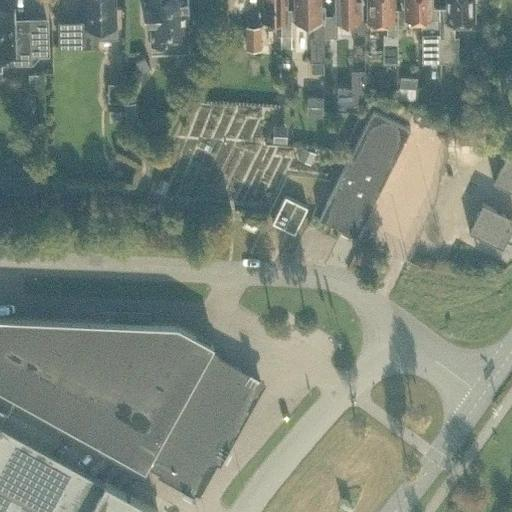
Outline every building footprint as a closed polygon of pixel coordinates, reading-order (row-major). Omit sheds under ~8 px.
[(96,36),(115,36),(114,7),(112,7),(111,0),(86,0),(87,15),(84,15),(84,21),(58,22),(59,46),(96,45),(96,36)] [(149,0),(150,7),(144,7),(144,17),(144,21),(150,21),(151,48),(188,47),(186,0),(149,0)] [(286,9),(286,0),(260,0),(260,19),(280,19),(280,34),(280,47),(291,47),(291,21),(290,9),(286,9)] [(310,39),(310,42),(310,60),(322,60),(322,35),(323,35),(323,21),(320,21),(320,17),(319,0),(294,0),(294,9),(290,9),(291,21),(313,21),(313,37),(310,39)] [(324,21),(323,21),(323,35),(336,35),(336,21),(352,21),(352,42),(364,42),(364,20),(360,20),(360,0),(334,0),(334,16),(324,16),(324,21)] [(392,8),(392,0),(367,0),(368,17),(368,21),(385,21),(386,34),(382,34),(382,63),(396,63),(396,34),(396,21),(392,21),(392,8)] [(420,33),(421,33),(422,61),(438,61),(438,7),(430,7),(429,0),(404,0),(404,17),(420,17),(420,33)] [(438,7),(438,61),(458,61),(458,36),(453,35),(453,21),(473,21),(473,0),(446,0),(446,6),(438,7)] [(13,20),(12,7),(0,7),(0,62),(30,61),(30,53),(47,52),(46,19),(13,20)] [(246,25),(246,49),(261,49),(260,25),(246,25)] [(323,60),(310,61),(311,72),(323,72),(323,60)] [(199,67),(194,77),(201,81),(206,70),(199,67)] [(352,87),(352,104),(364,100),(364,69),(352,69),(352,87)] [(27,73),(28,93),(40,92),(39,72),(27,73)] [(108,101),(109,122),(121,121),(120,101),(108,101)] [(135,127),(135,101),(122,102),(122,127),(135,127)] [(371,109),(317,218),(356,237),(409,129),(371,109)] [(272,141),(284,141),(284,128),(272,128),(272,141)] [(300,144),(294,156),(309,163),(315,151),(300,144)] [(493,180),(511,189),(511,147),(510,147),(493,180)] [(19,174),(19,191),(34,190),(34,174),(19,174)] [(305,207),(284,197),(271,222),(292,233),(305,207)] [(502,247),(511,225),(511,216),(482,202),(468,230),(502,247)] [(254,230),(259,219),(246,213),(241,223),(254,230)] [(0,387),(144,467),(146,465),(199,494),(260,383),(208,353),(213,344),(176,324),(0,316),(0,387)] [(0,511),(156,511),(157,511),(104,482),(104,483),(0,426),(0,511)]
